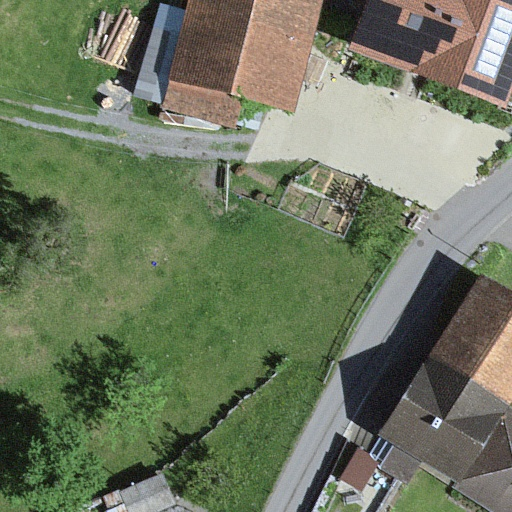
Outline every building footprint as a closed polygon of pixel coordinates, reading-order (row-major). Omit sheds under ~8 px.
[(324,7),(297,0),(190,0),(181,36),(162,109),(233,128),(239,106),(294,120),(324,7)] [(511,0),(365,0),(360,15),(345,55),(501,112),(511,81),(511,0)] [(162,109),(181,36),(152,29),(133,101),(162,109)] [(511,302),(478,281),(427,362),(505,411),(511,399),(511,302)] [(505,411),(427,362),(376,441),(392,450),(378,473),(405,490),(417,470),(454,494),(505,411)] [(511,511),(511,414),(505,411),(454,494),(484,511),(511,511)] [(159,476),(121,492),(129,511),(158,511),(172,506),(159,476)]
